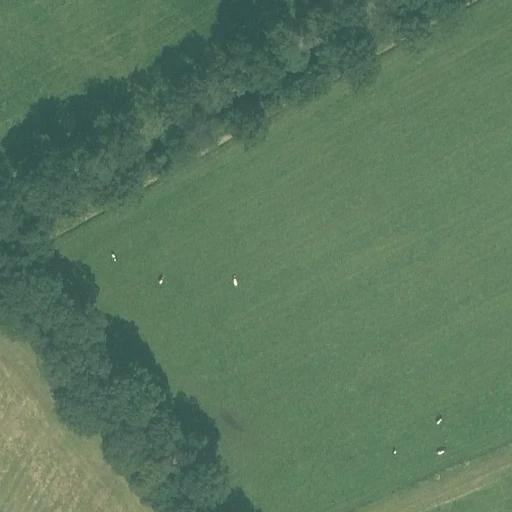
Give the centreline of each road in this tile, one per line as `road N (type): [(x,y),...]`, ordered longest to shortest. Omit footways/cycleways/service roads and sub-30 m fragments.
road 1 (unclassified): [(0,203),(357,0)]
road 2 (unclassified): [(220,511),(80,330),(29,281),(0,269)]
